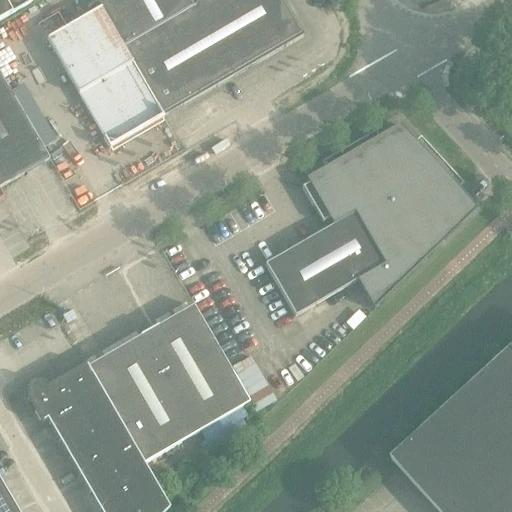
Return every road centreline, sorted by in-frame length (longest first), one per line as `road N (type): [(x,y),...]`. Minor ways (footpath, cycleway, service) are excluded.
road 1 (unclassified): [(0,295),(405,60)]
road 2 (unclassified): [(511,181),(405,60)]
